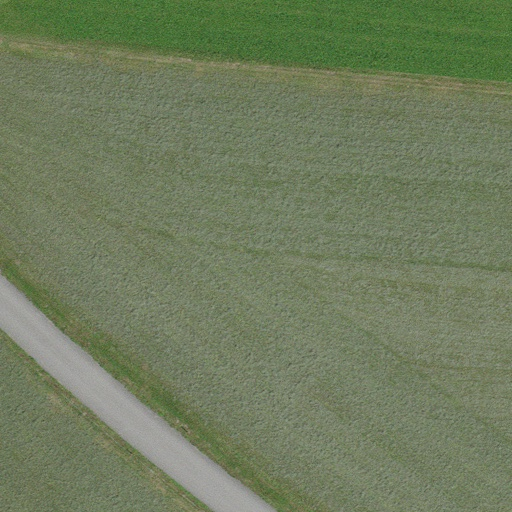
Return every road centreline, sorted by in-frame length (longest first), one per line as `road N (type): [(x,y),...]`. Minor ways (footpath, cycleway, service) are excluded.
road 1 (track): [(0,9),(511,74)]
road 2 (residential): [(0,299),(109,403),(249,511)]
